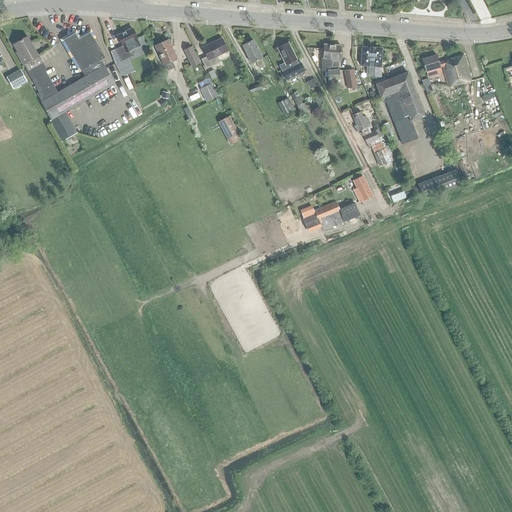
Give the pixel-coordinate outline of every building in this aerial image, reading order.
[(139,44),(136,38),(137,38),(132,27),(117,35),(122,45),(115,49),(121,60),(134,54),(131,48),(139,44)] [(45,72),(36,56),(38,56),(27,36),(13,45),(19,56),(17,57),(22,65),(23,65),(38,92),(36,93),(41,101),(41,102),(51,120),(63,113),(114,84),(104,66),(103,66),(100,61),(105,58),(89,31),(78,38),(74,32),(62,40),(81,71),(82,71),(85,77),(57,92),(45,72)] [(227,51),(221,38),(202,47),(206,56),(201,58),(206,68),(219,62),(217,56),(227,51)] [(163,65),(166,71),(173,67),(170,61),(176,59),(167,40),(153,47),(162,65),(163,65)] [(252,62),(255,60),(260,68),(264,66),(260,58),(262,57),(253,40),(242,45),(252,62)] [(297,64),(295,60),(296,60),(287,43),(277,48),(284,63),(279,66),(286,81),(305,72),(300,63),(297,64)] [(321,58),(322,72),(327,71),(328,88),(338,88),(337,80),(339,80),(339,70),(337,71),(338,64),(339,64),(340,46),(323,45),(322,58),(321,58)] [(192,66),(199,62),(191,46),(184,50),(192,66)] [(366,65),(366,72),(366,77),(374,77),(374,72),(375,66),(381,66),(381,48),(361,46),(361,65),(366,65)] [(436,55),(421,60),(425,72),(426,72),(428,77),(441,73),(439,68),(442,67),(448,87),(471,80),(463,55),(439,63),(436,55)] [(121,74),(131,69),(127,61),(117,66),(121,74)] [(6,78),(13,90),(27,82),(20,69),(6,78)] [(213,70),(208,73),(211,81),(217,78),(213,70)] [(344,71),(347,88),(355,87),(352,70),(344,71)] [(407,72),(375,84),(381,98),(383,102),(385,101),(393,121),(403,144),(418,138),(411,121),(424,117),(407,72)] [(312,79),(306,82),(310,90),(316,86),(312,79)] [(428,79),(423,80),(426,94),(432,92),(428,79)] [(248,87),(250,93),(268,87),(266,81),(248,87)] [(211,84),(200,89),(206,101),(217,95),(211,84)] [(269,88),(274,103),(286,99),(280,84),(269,88)] [(302,104),(297,92),(291,95),(297,107),(302,104)] [(287,98),(277,104),(284,116),(294,110),(287,98)] [(302,104),(297,107),(302,116),(307,113),(302,104)] [(368,147),(371,146),(376,159),(382,157),(385,164),(393,161),(379,128),(375,130),(375,129),(374,130),(369,132),(367,127),(369,126),(365,116),(363,117),(360,111),(352,115),(356,125),(354,126),(356,132),(360,130),(368,147)] [(59,134),(71,127),(63,113),(51,120),(59,134)] [(218,122),(230,146),(242,140),(230,116),(218,122)] [(393,136),(388,123),(382,126),(388,138),(393,136)] [(454,140),(448,143),(453,156),(460,154),(454,140)] [(464,167),(460,169),(464,179),(469,177),(464,167)] [(420,184),(426,199),(463,184),(457,169),(420,184)] [(372,196),(363,176),(353,180),(356,188),(353,189),(359,202),(372,196)] [(404,191),(390,197),(393,203),(407,198),(404,191)] [(336,202),(314,211),(315,215),(317,220),(320,227),(321,229),(322,231),(359,216),(354,204),(339,210),(336,202)] [(312,208),(301,212),(304,219),(315,215),(314,211),(312,208)] [(287,235),(296,232),(293,220),(284,223),(287,235)] [(317,220),(306,224),(308,231),(320,227),(317,220)]
